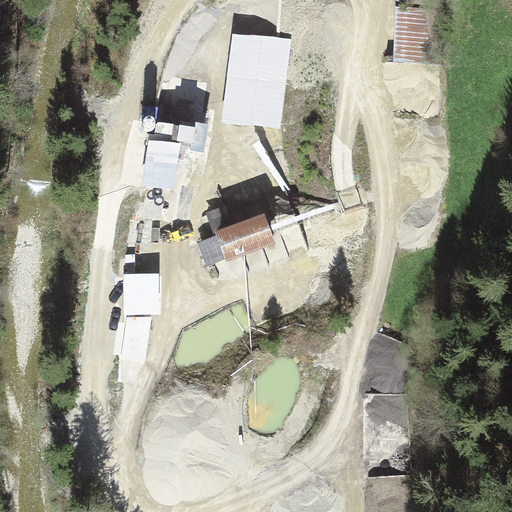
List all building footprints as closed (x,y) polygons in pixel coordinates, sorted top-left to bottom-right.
[(395,0),(392,76),(440,78),(444,0),(395,0)] [(296,42),(232,34),(221,125),(285,132),(296,42)] [(192,146),(193,130),(178,129),(177,145),(192,146)] [(166,189),(170,153),(149,151),(145,186),(166,189)] [(212,239),(203,242),(210,261),(227,255),(229,259),(268,246),(260,221),(232,231),(225,208),(204,215),(212,239)] [(151,318),(151,261),(124,261),(123,317),(129,318),(123,352),(145,356),(151,318)]
